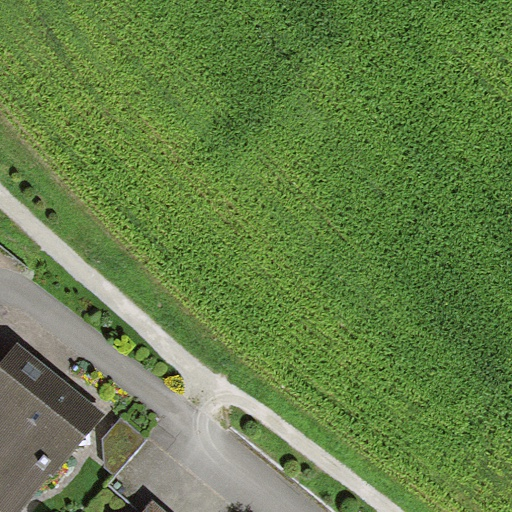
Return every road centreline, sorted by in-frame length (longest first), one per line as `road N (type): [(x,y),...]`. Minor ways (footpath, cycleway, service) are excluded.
road 1 (track): [(0,202),(206,382),(394,511)]
road 2 (residential): [(292,511),(27,296),(0,286)]
